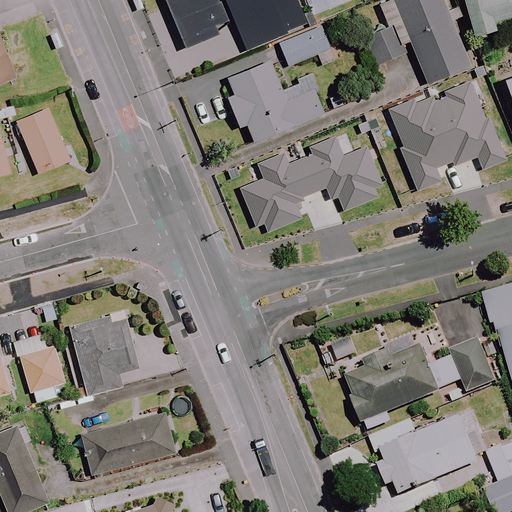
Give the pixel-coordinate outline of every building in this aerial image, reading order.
[(159,0),(182,51),(216,36),(213,28),(226,23),(216,0),(159,0)] [(224,0),(246,51),(305,26),(293,0),(224,0)] [(308,0),(315,16),(352,1),(351,0),(308,0)] [(425,85),(468,68),(450,22),(461,17),(456,5),(445,10),(440,0),(390,0),(377,5),(386,29),(363,38),(375,67),(404,55),(399,45),(408,42),(425,85)] [(492,20),(511,15),(511,0),(462,0),(473,37),(495,31),(492,20)] [(2,10),(0,11),(0,86),(28,75),(2,10)] [(329,50),(320,27),(277,45),(286,68),(329,50)] [(284,103),(268,62),(227,79),(233,96),(226,99),(238,128),(245,126),(252,144),(323,114),(313,91),(284,103)] [(511,77),(502,81),(511,107),(511,77)] [(391,141),(450,116),(436,84),(355,119),(365,144),(359,145),(371,193),(400,186),(389,142),(391,141)] [(74,162),(52,105),(21,117),(43,174),(74,162)] [(0,175),(14,171),(0,119),(0,175)] [(324,181),(318,158),(261,174),(274,221),(293,216),(295,223),(321,216),(319,210),(356,200),(348,174),(324,181)] [(138,370),(124,316),(69,331),(86,397),(122,388),(119,375),(138,370)] [(511,384),(511,317),(511,318),(511,327),(498,331),(511,384)] [(390,421),(387,415),(434,394),(440,407),(466,395),(496,382),(476,338),(449,350),(452,357),(428,368),(417,346),(392,358),(389,350),(358,364),(361,370),(341,379),(366,432),(390,421)] [(63,385),(53,347),(18,356),(28,394),(63,385)] [(0,396),(8,394),(0,361),(0,396)] [(397,496),(476,463),(473,458),(486,452),(469,412),(415,435),(409,421),(365,440),(372,455),(379,452),(383,462),(376,465),(385,487),(392,484),(397,496)] [(174,455),(164,413),(81,434),(91,476),(174,455)] [(27,511),(48,504),(16,426),(0,432),(0,499),(5,511),(27,511)] [(511,443),(485,454),(497,483),(511,477),(511,443)] [(511,511),(511,508),(506,493),(486,500),(490,511),(511,511)] [(165,511),(157,511),(154,500),(116,511),(168,511),(165,511)]
